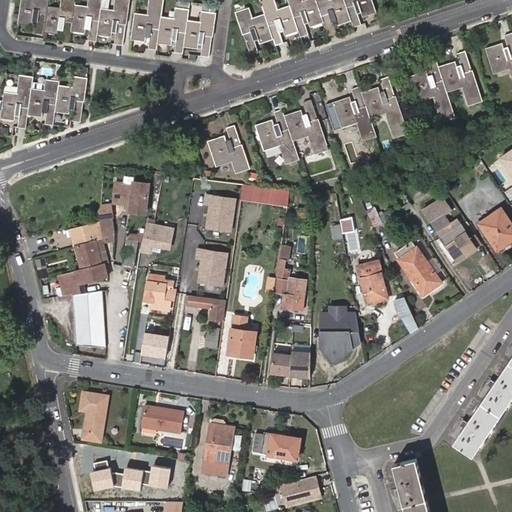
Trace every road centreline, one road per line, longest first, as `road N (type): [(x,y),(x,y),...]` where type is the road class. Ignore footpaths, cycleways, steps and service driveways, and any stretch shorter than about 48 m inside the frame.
road 1 (residential): [(499,0),(0,170)]
road 2 (residential): [(43,360),(328,400)]
road 3 (residential): [(328,400),(477,303)]
road 4 (residential): [(43,360),(71,511)]
road 5 (residential): [(0,219),(43,360)]
